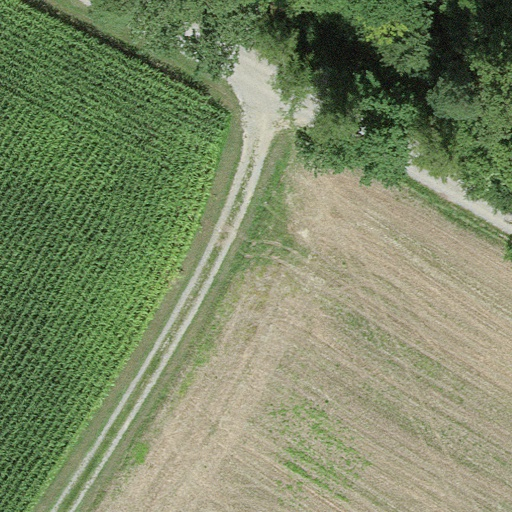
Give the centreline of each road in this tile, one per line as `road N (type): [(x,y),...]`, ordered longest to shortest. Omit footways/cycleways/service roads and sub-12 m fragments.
road 1 (track): [(246,63),(262,133),(248,197),(144,385),(61,511)]
road 2 (track): [(118,0),(246,63),(511,217)]
